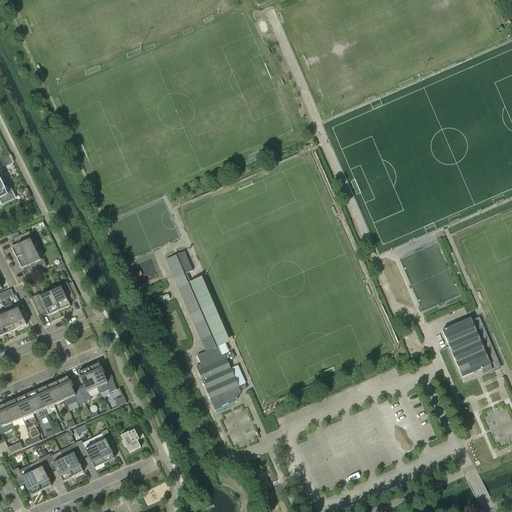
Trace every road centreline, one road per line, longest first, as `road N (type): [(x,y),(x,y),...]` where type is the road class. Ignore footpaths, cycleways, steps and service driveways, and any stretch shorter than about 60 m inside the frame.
road 1 (residential): [(487,511),(420,374)]
road 2 (residential): [(35,511),(154,459)]
